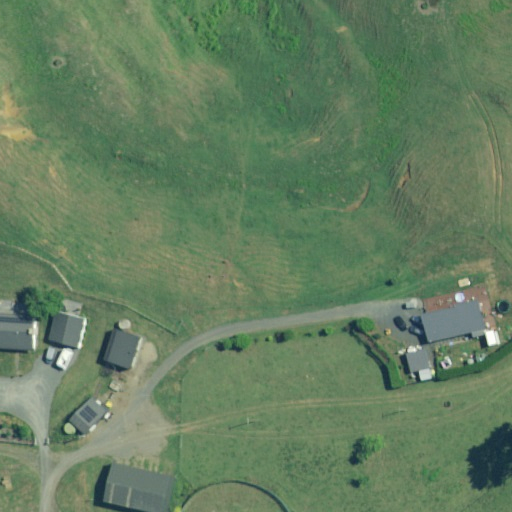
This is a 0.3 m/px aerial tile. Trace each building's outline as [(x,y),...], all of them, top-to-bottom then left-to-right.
[(487,329),(480,301),(460,306),(425,315),(432,343),(487,329)] [(37,316),(0,313),(0,348),(35,350),(37,316)] [(89,322),(59,313),(52,339),(81,348),(89,322)] [(146,338),(120,330),(110,360),(136,369),(146,338)] [(109,410),(95,398),(74,421),(88,434),(109,410)] [(167,511),(175,476),(116,463),(107,502),(156,511),(167,511)]
